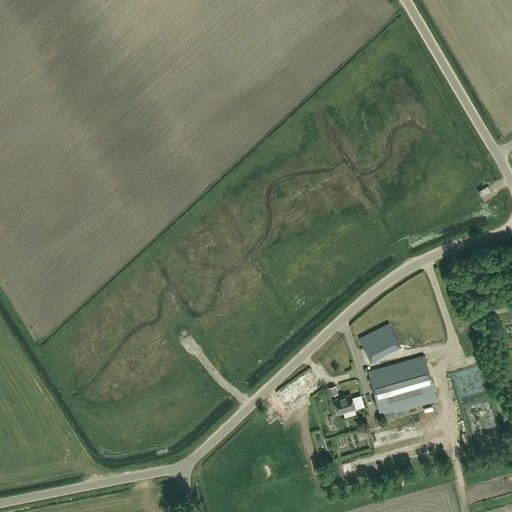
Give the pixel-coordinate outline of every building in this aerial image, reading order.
[(481,198),(491,192),(488,185),(477,192),(481,198)] [(369,344),(391,334),(386,321),(363,331),(369,344)] [(464,355),(466,364),(482,361),(480,352),(464,355)] [(380,415),(436,399),(424,356),(367,372),(380,415)] [(290,405),(322,383),(314,370),(281,392),(290,405)] [(355,409),(363,407),(360,396),(352,399),(351,395),(333,400),(337,414),(355,409)] [(477,411),(472,411),(473,434),(491,433),(491,425),(482,425),(482,419),(478,419),(477,411)] [(376,413),(371,415),(374,424),(379,422),(376,413)] [(422,430),(419,422),(407,426),(410,435),(422,430)] [(392,440),(399,439),(396,427),(389,429),(392,440)] [(388,429),(372,433),(376,444),(391,440),(388,429)] [(337,434),(337,444),(348,443),(347,433),(337,434)] [(345,466),(357,465),(356,458),(344,459),(345,466)]
